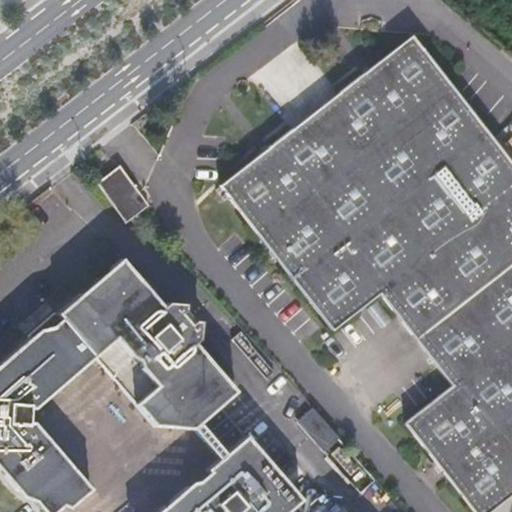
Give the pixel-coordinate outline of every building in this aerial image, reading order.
[(511,163),(409,34),(218,186),(332,330),(379,292),(450,381),(404,422),(475,511),(488,511),(511,494),(511,163)] [(126,193),(141,210),(152,201),(131,178),(120,164),(108,174),(126,193)] [(126,193),(108,174),(98,183),(129,220),(141,210),(126,193)] [(153,422),(194,426),(200,421),(238,388),(196,340),(200,338),(204,321),(185,299),(169,301),(165,305),(124,256),(58,314),(62,318),(52,328),(39,329),(0,363),(0,468),(18,488),(31,494),(46,511),(55,511),(62,507),(70,507),(92,488),(34,421),(28,422),(29,403),(38,403),(93,354),(153,422)] [(341,434),(315,404),(300,417),(326,447),(341,434)] [(226,451),(200,421),(194,426),(219,456),(226,451)] [(247,432),(226,451),(219,456),(207,467),(209,470),(195,482),(187,482),(153,511),(346,511),(338,511),(336,510),(338,508),(338,503),(327,490),(321,490),(304,506),(299,500),(303,496),(247,432)]
